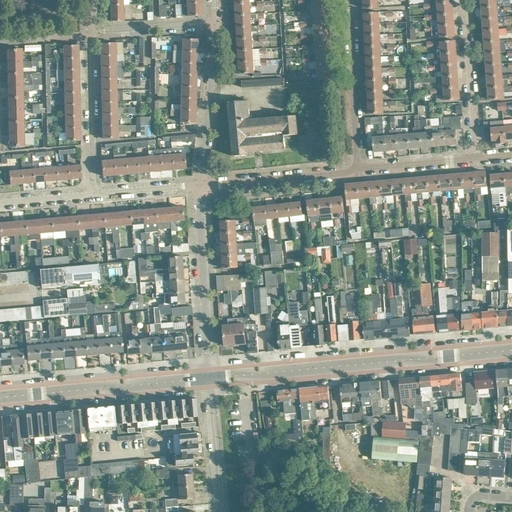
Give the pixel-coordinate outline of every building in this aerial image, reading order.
[(328,9),(326,0),(311,0),(313,10),(328,9)] [(379,8),(378,0),(363,0),(364,9),(379,8)] [(480,0),(481,9),(496,7),(503,7),(502,0),(480,0)] [(202,16),(202,3),(192,4),(187,4),(181,4),(181,17),(202,16)] [(250,3),(235,4),(236,16),(251,14),(250,3)] [(453,14),(452,3),(437,4),(438,15),(453,14)] [(293,4),(282,5),(282,19),(293,18),(293,4)] [(123,21),(123,5),(110,6),(111,22),(123,21)] [(497,18),(496,7),(481,9),(482,20),(497,18)] [(328,21),(328,9),(313,10),(313,22),(328,21)] [(379,12),(364,13),(364,24),(379,24),(379,12)] [(264,18),(264,14),(253,14),(251,14),(236,16),(236,28),(251,26),(251,21),(258,20),(258,19),(264,18)] [(454,25),(453,14),(438,15),(431,16),(431,20),(431,21),(438,21),(439,26),(454,25)] [(497,18),(482,20),(483,31),(498,30),(498,24),(505,23),(505,22),(511,22),(511,21),(511,17),(497,18)] [(329,33),(328,21),(313,22),(306,22),(306,26),(307,28),(314,28),(314,34),(329,33)] [(380,35),(379,24),(364,24),(365,36),(380,35)] [(455,37),(454,25),(439,26),(425,28),(426,32),(431,31),(432,38),(455,37)] [(265,30),(265,26),(251,26),(236,28),(237,39),(252,38),(252,33),(259,32),(259,30),(265,30)] [(498,30),(483,31),(484,43),(499,41),(499,35),(506,35),(506,34),(511,33),(511,32),(511,29),(498,30)] [(330,45),(329,33),(314,34),(315,45),(330,45)] [(380,46),(380,40),(387,40),(387,39),(394,38),(393,34),(380,35),(365,36),(365,47),(380,46)] [(253,50),(252,38),(237,39),(238,51),(253,50)] [(197,40),(192,39),(182,39),(182,45),(174,45),(173,51),(182,52),(197,52),(197,40)] [(455,41),(440,42),(441,54),(456,52),(455,41)] [(500,53),(499,41),(484,43),(485,54),(500,53)] [(123,55),(123,43),(101,44),(100,44),(100,56),(123,55)] [(331,56),(330,45),(315,45),(301,46),(302,51),(315,50),(316,57),(331,56)] [(78,58),(78,46),(63,46),(63,59),(78,58)] [(380,46),(365,47),(366,58),(381,58),(380,46)] [(22,50),(14,50),(7,50),(7,62),(22,62),(22,50)] [(254,62),(253,50),(238,51),(238,63),(254,62)] [(196,64),(197,52),(182,52),(173,51),(173,58),(182,58),(181,64),(196,64)] [(456,52),(441,54),(434,54),(434,59),(441,59),(442,65),(457,64),(456,52)] [(501,64),(500,53),(485,54),(486,65),(501,64)] [(123,67),(123,55),(100,56),(101,68),(116,68),(123,67)] [(332,68),(331,56),(316,57),(303,58),(303,63),(316,62),(317,69),(332,68)] [(394,61),(394,57),(381,58),(366,58),(366,69),(381,69),(381,62),(394,61)] [(79,70),(78,58),(63,59),(64,63),(58,63),(58,70),(64,70),(79,70)] [(423,59),(410,61),(411,68),(424,66),(423,59)] [(22,74),(22,62),(7,62),(7,74),(22,74)] [(254,73),(254,62),(238,63),(239,74),(254,73)] [(196,75),(196,64),(181,64),(181,75),(196,75)] [(458,76),(457,64),(442,65),(428,67),(428,71),(435,71),(435,72),(442,72),(443,77),(458,76)] [(502,76),(501,64),(486,65),(487,77),(502,76)] [(116,79),(116,68),(101,68),(101,79),(116,79)] [(333,80),(332,68),(317,69),(318,81),(333,80)] [(395,73),(395,68),(381,69),(366,69),(367,81),(382,80),(381,73),(395,73)] [(64,70),(58,70),(58,82),(60,82),(79,82),(79,70),(64,70)] [(136,71),(136,79),(140,79),(140,80),(147,80),(147,71),(136,71)] [(41,82),(41,73),(32,74),(32,80),(32,82),(41,82)] [(23,80),(22,74),(7,74),(8,86),(23,86),(32,86),(41,86),(41,82),(32,82),(32,80),(23,80)] [(196,87),(196,75),(181,75),(181,87),(196,87)] [(443,77),(424,79),(424,83),(436,82),(436,84),(443,83),(443,89),(458,87),(458,76),(443,77)] [(502,87),(502,76),(487,77),(487,88),(502,87)] [(241,81),(241,82),(242,88),(284,85),(284,78),(241,81)] [(116,91),(116,79),(101,79),(101,91),(116,91)] [(382,91),(382,80),(367,81),(367,92),(382,91)] [(79,82),(64,82),(58,82),(58,88),(64,88),(64,94),(79,93),(79,82)] [(23,86),(8,86),(8,98),(23,98),(23,92),(32,92),(32,90),(32,86),(23,86)] [(173,86),(173,91),(181,91),(180,98),(196,99),(196,87),(181,87),(173,86)] [(511,86),(502,87),(487,88),(488,100),(503,99),(503,92),(510,92),(510,91),(511,90),(511,86)] [(459,100),(458,87),(443,89),(430,90),(430,94),(436,94),(436,95),(444,95),(444,101),(459,100)] [(117,103),(116,91),(101,91),(102,103),(117,103)] [(389,91),(382,91),(367,92),(368,103),(383,102),(382,97),(389,96),(389,95),(389,91)] [(80,105),(79,93),(64,94),(64,105),(80,105)] [(23,110),(23,98),(8,98),(8,110),(23,110)] [(195,111),(196,99),(180,98),(180,110),(195,111)] [(248,101),(228,102),(233,157),(248,155),(248,153),(285,149),(284,135),(297,134),(296,116),(274,118),(274,114),(270,114),(270,118),(250,120),(248,101)] [(390,102),(383,102),(368,103),(368,114),(383,113),(383,108),(390,107),(390,106),(390,102)] [(117,109),(117,103),(102,103),(102,115),(117,115),(123,115),(123,109),(117,109)] [(80,116),(80,105),(64,105),(65,116),(80,116)] [(433,147),(431,132),(431,126),(429,109),(425,109),(426,127),(424,127),(425,133),(419,134),(420,148),(433,147)] [(24,122),(23,110),(8,110),(8,122),(24,122)] [(195,123),(195,111),(180,110),(170,110),(170,116),(180,116),(180,123),(195,123)] [(117,126),(117,115),(102,115),(102,126),(117,126)] [(80,128),(80,116),(65,116),(65,128),(80,128)] [(450,125),(443,125),(445,146),(457,145),(455,130),(461,130),(460,116),(450,117),(450,125)] [(385,151),(384,137),(382,117),(370,118),(371,125),(379,124),(379,131),(377,131),(378,137),(372,138),(373,152),(385,151)] [(397,150),(396,136),(394,117),(389,117),(391,130),(388,130),(389,136),(384,137),(385,151),(397,150)] [(136,118),(136,126),(139,126),(140,126),(149,126),(149,118),(136,118)] [(439,126),(431,126),(431,132),(433,147),(445,146),(443,125),(442,118),(438,119),(439,126)] [(420,148),(419,134),(418,120),(414,121),(414,128),(412,128),(413,134),(408,135),(409,149),(420,148)] [(511,139),(511,120),(503,121),(503,127),(505,140),(511,139)] [(409,149),(408,135),(406,121),(402,122),(403,129),(401,129),(401,135),(396,136),(397,150),(409,149)] [(505,144),(505,140),(503,127),(503,121),(490,122),(492,141),(497,141),(497,144),(505,144)] [(24,134),(24,122),(8,122),(9,135),(24,134)] [(123,126),(117,126),(102,126),(103,139),(117,139),(117,132),(123,132),(123,126)] [(80,141),(80,128),(65,128),(65,141),(80,141)] [(33,138),(40,138),(40,133),(33,134),(24,134),(9,135),(9,147),(24,147),(24,139),(33,139),(33,138)] [(195,142),(194,135),(177,136),(178,142),(188,141),(188,143),(195,142)] [(186,169),(184,154),(184,148),(171,149),(172,155),(173,170),(186,169)] [(173,170),(172,155),(171,149),(159,150),(160,156),(161,171),(173,170)] [(154,156),(148,157),(150,172),(161,171),(160,156),(159,150),(153,150),(154,156)] [(150,172),(148,157),(137,158),(138,173),(150,172)] [(138,173),(137,158),(125,159),(127,174),(138,173)] [(127,174),(125,159),(114,160),(115,175),(127,174)] [(115,175),(114,160),(101,161),(102,177),(115,175)] [(38,169),(32,170),(33,183),(46,182),(44,169),(44,163),(38,164),(38,169)] [(81,178),(80,166),(68,167),(69,179),(81,178)] [(69,179),(68,167),(56,168),(57,181),(69,179)] [(57,181),(56,168),(44,169),(46,182),(57,181)] [(33,183),(32,170),(21,171),(22,184),(33,183)] [(22,184),(21,171),(9,172),(10,185),(22,184)] [(486,172),(474,173),(475,188),(476,202),(480,201),(479,188),(487,187),(486,172)] [(475,188),(474,173),(462,174),(463,189),(475,188)] [(463,189),(462,174),(450,175),(451,190),(453,211),(457,211),(456,197),(458,197),(458,190),(463,189)] [(507,205),(504,174),(490,175),(491,194),(499,193),(500,207),(507,206),(507,205)] [(451,190),(450,175),(439,176),(440,191),(451,190)] [(440,191),(439,176),(427,177),(428,192),(440,191)] [(428,192),(427,177),(415,178),(416,193),(418,207),(422,206),(421,193),(428,192)] [(416,193),(415,178),(403,179),(405,194),(405,201),(410,201),(411,201),(411,194),(416,193)] [(403,179),(392,180),(393,196),(398,195),(405,194),(403,179)] [(392,180),(380,182),(381,197),(382,200),(383,210),(387,210),(387,203),(394,203),(393,196),(392,180)] [(381,197),(380,182),(368,183),(370,198),(371,211),(375,211),(374,197),(381,197)] [(370,198),(368,183),(357,184),(358,199),(362,198),(370,198)] [(358,199),(357,184),(345,185),(346,200),(347,207),(352,206),(351,199),(358,199)] [(342,197),(334,198),(331,199),(332,214),(344,212),(342,197)] [(332,214),(331,199),(325,199),(323,200),(319,200),(321,215),(321,223),(333,222),(332,220),(332,214)] [(321,215),(319,200),(307,202),(308,216),(309,223),(314,223),(313,216),(321,215)] [(302,215),(301,202),(288,204),(290,217),(302,215)] [(290,217),(288,204),(276,205),(278,218),(290,217)] [(278,218),(276,205),(265,206),(267,219),(278,218)] [(267,219),(265,206),(253,208),(255,227),(267,225),(267,219)] [(182,207),(172,208),(169,208),(171,232),(177,231),(176,221),(183,220),(182,207)] [(170,222),(169,208),(156,209),(157,223),(170,222)] [(157,223),(156,209),(143,210),(144,224),(145,233),(145,240),(149,240),(149,233),(158,232),(157,223)] [(144,224),(143,210),(130,212),(131,225),(144,224)] [(131,225),(130,212),(116,213),(118,226),(131,225)] [(118,226),(116,213),(114,213),(112,213),(103,214),(105,228),(105,235),(112,234),(113,239),(113,244),(119,244),(118,226)] [(105,228),(103,214),(90,215),(92,229),(92,238),(93,244),(94,250),(98,249),(97,237),(98,236),(97,228),(105,228)] [(77,216),(79,230),(92,229),(90,215),(77,216)] [(79,230),(77,216),(64,217),(66,231),(79,230)] [(66,231),(64,217),(51,219),(52,232),(66,231)] [(502,217),(494,217),(495,227),(503,226),(502,217)] [(53,238),(52,232),(51,219),(38,220),(40,240),(53,238)] [(27,241),(40,240),(38,220),(25,221),(26,235),(27,241)] [(220,221),(221,223),(221,234),(236,232),(236,220),(220,221)] [(14,222),(12,222),(13,236),(14,245),(18,244),(20,244),(20,235),(26,235),(25,221),(16,222),(14,222)] [(13,236),(12,222),(0,223),(0,236),(0,237),(13,236)] [(237,244),(236,232),(221,234),(222,245),(237,244)] [(498,257),(498,255),(498,233),(482,233),(482,257),(498,257)] [(508,255),(508,233),(498,233),(498,255),(508,255)] [(269,239),(271,255),(272,265),(284,264),(281,243),(276,244),(275,238),(269,239)] [(331,238),(323,239),(324,247),(332,246),(331,238)] [(417,253),(416,238),(405,239),(406,254),(417,253)] [(457,252),(457,240),(444,240),(444,252),(457,252)] [(237,244),(222,245),(222,247),(222,249),(222,257),(237,255),(237,250),(244,250),(244,248),(244,243),(237,244)] [(188,252),(188,244),(172,245),(172,253),(188,252)] [(154,246),(146,246),(146,255),(154,254),(154,246)] [(324,247),(318,248),(318,254),(318,256),(322,256),(323,263),(331,262),(329,247),(324,247)] [(132,249),(120,250),(120,258),(131,257),(133,255),(132,249)] [(255,269),(255,261),(254,255),(251,255),(237,255),(222,257),(223,269),(238,268),(238,261),(245,261),(244,259),(251,259),(251,263),(245,263),(246,270),(255,269)] [(271,255),(263,256),(264,266),(272,265),(271,261),(271,255)] [(181,268),(181,260),(181,256),(167,257),(167,260),(161,261),(161,269),(181,268)] [(146,269),(146,257),(138,258),(139,269),(146,269)] [(498,272),(498,264),(498,257),(482,257),(482,272),(498,272)] [(68,259),(55,260),(56,268),(64,267),(69,267),(68,259)] [(55,260),(42,261),(43,269),(50,269),(56,268),(55,260)] [(343,261),(345,269),(352,268),(350,260),(343,261)] [(129,274),(124,284),(136,283),(135,273),(134,262),(128,262),(129,274)] [(329,278),(336,278),(337,271),(339,271),(340,263),(330,263),(329,278)] [(107,281),(105,264),(69,267),(64,267),(65,285),(76,284),(77,286),(84,285),(84,280),(97,279),(98,282),(107,281)] [(65,286),(65,285),(64,267),(56,268),(50,269),(43,269),(39,270),(40,276),(39,276),(39,282),(40,282),(41,288),(65,286)] [(182,280),(182,272),(181,268),(161,269),(146,269),(139,269),(139,276),(154,275),(154,273),(161,273),(162,281),(182,280)] [(277,288),(276,271),(264,272),(265,288),(266,289),(277,288)] [(241,282),(240,275),(217,276),(217,284),(237,283),(237,290),(241,290),(241,282)] [(183,292),(182,284),(182,280),(162,281),(155,281),(155,293),(169,292),(183,292)] [(237,290),(237,283),(217,284),(217,292),(237,290)] [(430,283),(419,284),(420,288),(424,334),(435,333),(434,317),(429,317),(428,306),(432,306),(430,283)] [(266,289),(265,288),(253,289),(255,315),(268,314),(266,289)] [(420,288),(410,289),(411,298),(414,298),(415,309),(411,310),(414,335),(424,334),(420,288)] [(448,332),(446,298),(445,289),(438,290),(440,316),(436,316),(438,333),(448,332)] [(349,341),(347,317),(345,291),(340,291),(341,299),(340,300),(341,307),(340,307),(341,325),(338,325),(339,342),(349,341)] [(507,327),(507,291),(500,291),(500,306),(497,306),(497,328),(507,327)] [(183,304),(183,296),(183,292),(169,292),(155,293),(156,298),(162,297),(163,305),(169,304),(169,305),(183,304)] [(325,345),(321,292),(313,293),(313,300),(315,300),(317,326),(314,326),(315,346),(325,345)] [(378,294),(370,295),(371,301),(372,308),(377,308),(379,308),(378,294)] [(337,342),(333,296),(327,297),(329,325),(325,325),(327,343),(337,342)] [(86,314),(85,302),(84,297),(66,299),(67,304),(68,316),(86,314)] [(459,297),(446,298),(448,332),(459,331),(458,314),(461,314),(459,297)] [(68,316),(67,304),(66,299),(42,301),(42,304),(42,306),(43,318),(68,316)] [(398,337),(396,306),(395,299),(390,299),(391,314),(393,314),(393,320),(386,321),(388,337),(398,337)] [(489,310),(483,310),(483,329),(489,328),(497,328),(497,306),(497,299),(492,300),(492,306),(489,306),(489,310)] [(94,301),(85,302),(86,314),(113,312),(113,304),(94,306),(94,301)] [(375,339),(372,308),(371,301),(365,302),(366,316),(368,315),(369,321),(369,320),(370,322),(362,323),(364,340),(375,339)] [(472,301),(466,302),(462,302),(461,331),(472,330),(472,301)] [(483,329),(483,310),(483,303),(477,304),(477,301),(472,301),(472,330),(483,329)] [(298,302),(287,303),(288,316),(291,348),(301,347),(300,332),(299,332),(299,326),(300,326),(298,302)] [(167,306),(159,307),(160,314),(168,314),(167,306)] [(402,306),(396,306),(398,337),(410,336),(408,319),(403,319),(402,306)] [(127,307),(127,314),(136,315),(137,308),(127,307)] [(162,351),(161,337),(158,308),(153,308),(154,324),(153,324),(153,332),(148,332),(149,338),(150,353),(162,351)] [(377,308),(372,308),(375,339),(386,338),(384,321),(378,322),(377,308)] [(185,309),(171,310),(171,317),(185,316),(185,309)] [(279,317),(283,321),(283,323),(277,323),(279,349),(291,348),(288,316),(283,312),(279,317)] [(119,314),(115,315),(116,333),(108,333),(110,353),(122,352),(119,314)] [(256,322),(250,322),(250,315),(244,316),(244,324),(245,334),(247,334),(248,353),(248,354),(258,353),(256,322)] [(110,353),(108,333),(107,316),(102,316),(104,334),(96,334),(97,341),(98,354),(110,353)] [(358,316),(347,317),(349,341),(360,340),(358,316)] [(245,345),(244,324),(243,319),(233,320),(235,347),(239,347),(239,345),(245,345)] [(235,347),(233,320),(228,320),(228,325),(223,326),(224,346),(231,346),(231,347),(235,347)] [(63,358),(61,337),(53,338),(53,331),(52,331),(52,325),(48,325),(49,338),(50,359),(63,358)] [(138,354),(137,339),(136,326),(132,326),(133,340),(125,340),(127,355),(138,354)] [(86,355),(85,342),(84,335),(84,328),(72,329),(73,343),(74,356),(86,355)] [(187,349),(186,335),(185,329),(173,330),(174,350),(182,350),(184,349),(187,349)] [(74,356),(73,343),(73,336),(65,337),(65,330),(60,330),(61,337),(63,358),(74,356)] [(174,350),(173,330),(168,330),(169,337),(161,337),(162,351),(174,350)] [(50,359),(49,338),(41,339),(41,332),(36,332),(37,339),(39,360),(50,359)] [(0,366),(11,365),(10,351),(9,345),(2,346),(1,333),(0,333),(0,366)] [(39,360),(37,339),(29,340),(29,333),(24,333),(27,361),(39,360)] [(23,364),(22,350),(16,350),(16,344),(14,344),(13,337),(9,338),(9,345),(10,351),(11,365),(23,364)] [(150,353),(149,338),(137,339),(138,354),(150,353)] [(98,354),(97,341),(85,342),(86,355),(98,354)] [(509,393),(507,370),(496,371),(498,388),(498,398),(498,404),(503,404),(503,397),(510,397),(509,393)] [(498,388),(496,371),(474,373),(475,383),(466,383),(467,398),(467,405),(478,404),(477,390),(498,388)] [(462,391),(461,374),(451,375),(452,396),(453,396),(453,397),(462,396),(462,391)] [(452,396),(451,375),(441,376),(443,397),(452,396)] [(443,397),(441,376),(431,377),(433,398),(443,397)] [(433,398),(431,377),(421,378),(423,409),(423,415),(421,435),(427,435),(428,416),(427,407),(431,407),(430,401),(431,400),(431,398),(433,398)] [(423,409),(421,378),(399,380),(400,390),(401,390),(401,400),(406,400),(407,404),(408,405),(410,408),(412,409),(415,410),(423,409)] [(395,399),(393,381),(383,381),(384,400),(395,399)] [(382,399),(380,382),(370,383),(371,400),(372,406),(373,416),(383,415),(382,408),(379,408),(379,400),(382,399)] [(362,401),(360,383),(350,384),(351,402),(362,401)] [(372,406),(371,400),(370,383),(360,383),(362,401),(362,407),(372,406)] [(351,402),(350,384),(340,385),(342,403),(351,402)] [(329,388),(328,386),(319,387),(320,402),(321,404),(322,410),(333,409),(331,388),(329,388)] [(320,402),(319,387),(310,388),(311,403),(313,403),(313,405),(311,405),(312,408),(313,415),(314,415),(314,411),(322,410),(321,404),(320,402)] [(311,403),(310,388),(277,391),(278,402),(284,402),(285,414),(297,413),(298,416),(299,416),(299,418),(296,419),(297,431),(294,431),(294,434),(287,434),(287,439),(287,441),(304,444),(302,421),(315,420),(314,415),(313,415),(312,408),(311,405),(313,405),(313,403),(311,403)] [(198,417),(196,399),(185,400),(187,418),(198,417)] [(187,418),(185,400),(175,401),(177,419),(187,418)] [(177,419),(175,401),(165,402),(167,420),(177,419)] [(270,401),(260,402),(263,414),(271,413),(270,401)] [(167,420),(165,402),(155,403),(157,421),(167,420)] [(157,421),(155,403),(145,404),(147,422),(157,421)] [(136,423),(135,404),(125,405),(126,424),(136,423)] [(147,422),(145,404),(135,404),(136,423),(147,422)] [(126,424),(125,405),(114,406),(116,425),(126,424)] [(116,427),(116,425),(114,406),(113,407),(85,409),(87,430),(88,430),(116,427)] [(72,410),(74,434),(75,443),(80,442),(79,431),(84,431),(82,409),(72,410)] [(74,434),(72,410),(55,412),(53,412),(55,436),(58,435),(74,434)] [(55,436),(53,412),(42,413),(44,437),(55,436)] [(44,437),(42,413),(31,414),(33,438),(44,437)] [(33,438),(31,414),(20,415),(22,439),(33,438)] [(10,441),(3,441),(5,462),(14,461),(22,461),(24,460),(33,460),(32,452),(32,451),(23,452),(22,439),(20,415),(10,416),(13,448),(10,448),(10,441)] [(267,429),(272,429),(271,420),(275,420),(275,415),(266,416),(267,429)] [(405,438),(406,423),(385,421),(384,437),(405,438)] [(441,434),(441,423),(435,423),(433,423),(432,436),(434,436),(441,437),(441,434)] [(330,465),(330,433),(330,427),(323,427),(323,433),(321,433),(321,440),(323,440),(323,460),(330,465)] [(481,430),(481,434),(494,436),(494,434),(494,429),(481,427),(481,430)] [(462,443),(463,429),(452,428),(451,442),(462,443)] [(461,449),(461,453),(465,453),(467,453),(468,452),(468,442),(480,443),(481,434),(481,430),(469,429),(463,429),(462,443),(461,449)] [(197,443),(196,433),(178,435),(179,445),(197,443)] [(417,464),(419,442),(374,439),(372,460),(417,464)] [(198,454),(197,443),(179,445),(180,455),(192,454),(192,455),(198,454)] [(478,476),(479,456),(479,452),(468,452),(467,453),(465,453),(464,475),(478,476)] [(491,477),(492,460),(485,460),(486,453),(479,452),(479,456),(478,476),(491,477)] [(505,461),(498,460),(499,454),(493,453),(492,460),(491,477),(504,477),(505,461)] [(193,465),(192,455),(192,454),(180,455),(174,455),(175,466),(193,465)] [(37,459),(33,460),(24,460),(25,470),(38,469),(37,459)] [(347,469),(339,463),(335,469),(342,475),(347,469)] [(91,476),(90,467),(77,468),(77,472),(78,478),(83,478),(91,476)] [(38,469),(25,470),(26,477),(39,475),(38,469)] [(175,476),(175,469),(156,470),(157,478),(175,476)] [(172,482),(173,488),(178,488),(193,487),(192,474),(177,475),(178,482),(172,482)] [(40,482),(39,475),(26,477),(27,484),(40,482)] [(92,476),(91,476),(83,478),(83,498),(92,498),(92,476)] [(431,477),(430,489),(435,490),(451,491),(452,478),(436,477),(431,477)] [(9,495),(9,506),(22,506),(23,485),(12,485),(12,495),(9,495)] [(194,499),(193,487),(178,488),(179,500),(194,499)] [(450,503),(451,491),(435,490),(434,502),(450,503)] [(44,499),(28,498),(27,511),(43,511),(44,506),(44,504),(44,499)] [(164,500),(165,508),(178,507),(177,499),(164,500)] [(66,505),(66,508),(66,511),(78,511),(78,508),(78,505),(78,502),(76,502),(66,501),(66,505)] [(103,511),(103,507),(104,502),(89,502),(88,511),(103,511)] [(449,511),(450,503),(434,502),(433,511),(449,511)]
